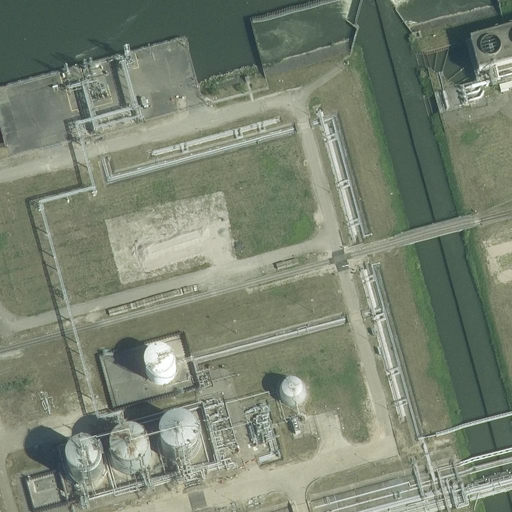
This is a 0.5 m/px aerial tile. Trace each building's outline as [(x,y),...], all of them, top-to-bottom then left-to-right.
[(511,36),(468,49),(477,82),(511,72),(511,36)] [(506,84),(499,86),(501,92),(508,90),(506,84)] [(169,382),(171,381),(173,379),(175,375),(176,371),(175,367),(174,364),(172,360),(169,358),(166,356),(163,355),(159,355),(155,356),(152,357),(149,359),(147,362),(146,366),(145,370),(146,374),(147,378),(149,380),(151,382),(154,384),(159,385),(163,385),(167,384),(169,382)] [(281,404),(283,407),(288,410),(293,410),(297,408),(300,404),(301,399),(300,395),(296,391),(292,389),(288,390),(284,392),(281,395),(280,400),(281,404)] [(175,425),(171,427),(167,429),(165,431),(163,434),(161,438),(161,441),(161,444),(161,449),(162,451),(164,454),(167,458),(171,461),(174,462),(176,463),(181,464),(186,463),(191,460),(195,458),(198,454),(200,449),(200,444),(200,439),(198,434),(195,430),(193,428),(190,426),(185,424),(183,424),(179,424),(175,425)] [(151,459),(152,455),(151,451),(150,447),(148,444),(145,441),(142,438),(139,437),(134,436),(131,435),(127,436),(124,437),(120,439),(118,441),(115,444),(113,447),(112,451),(112,455),(112,459),(113,463),(115,467),(118,470),(122,472),(126,474),(129,475),(132,475),(137,475),(140,473),(143,472),(146,469),(148,467),(150,463),(151,459)] [(296,453),(303,451),(301,445),(294,447),(296,453)] [(103,472),(104,468),(104,465),(103,462),(101,458),(99,455),(96,453),(93,451),(90,450),(86,450),(83,450),(79,451),(76,453),(72,455),(70,458),(69,461),(67,464),(67,468),(67,471),(68,474),(69,477),(72,481),(74,483),(78,485),(81,486),(84,487),(88,486),(92,485),(95,484),(98,482),(100,479),(102,475),(103,472)]
